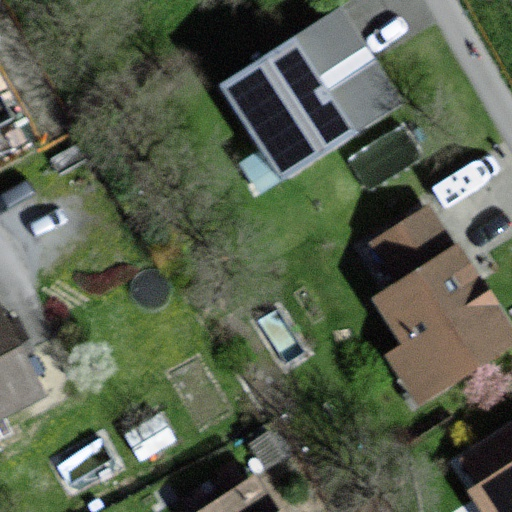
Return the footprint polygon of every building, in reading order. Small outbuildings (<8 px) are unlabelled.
[(403,112),(340,13),(221,87),(285,187),(403,112)] [(511,327),(436,207),(425,214),(370,249),(395,288),(374,301),(402,345),(384,357),(418,409),(511,349),(511,327)] [(0,414),(41,393),(0,316),(0,414)] [(511,511),(511,430),(467,460),(483,485),(474,490),(488,511),(511,511)] [(283,511),(257,473),(197,511),(283,511)]
